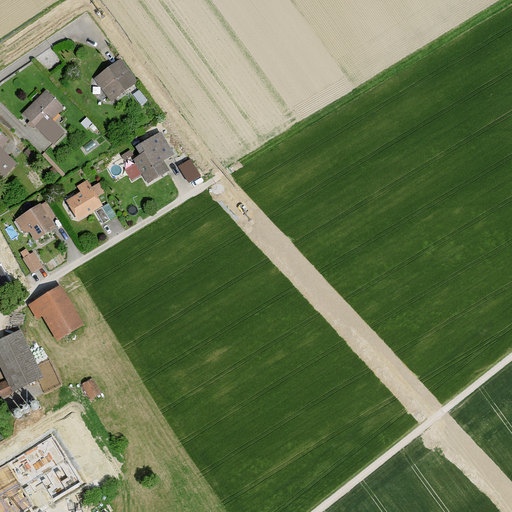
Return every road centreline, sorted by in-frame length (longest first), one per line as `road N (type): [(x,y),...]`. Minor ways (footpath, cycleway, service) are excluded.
road 1 (residential): [(0,306),(221,175)]
road 2 (track): [(511,357),(317,511)]
road 3 (track): [(221,175),(378,82)]
